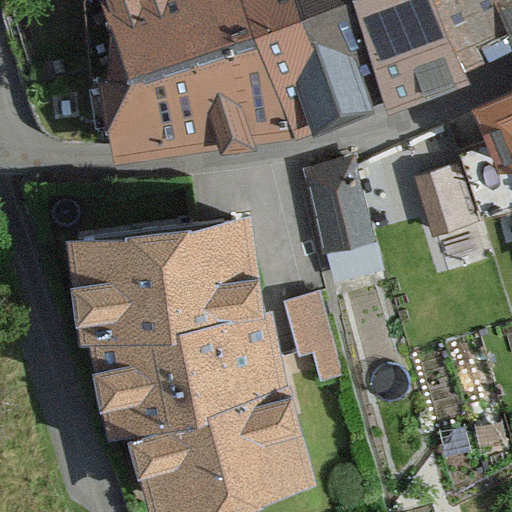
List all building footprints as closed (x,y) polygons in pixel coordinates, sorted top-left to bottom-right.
[(511,0),(108,0),(95,61),(112,141),(297,119),(469,71),(511,50),(511,0)] [(511,77),(479,91),(511,171),(511,77)] [(332,273),(382,265),(364,149),(313,157),(332,273)] [(416,169),(439,228),(484,211),(461,152),(416,169)] [(247,163),(62,180),(66,285),(110,408),(264,382),(260,220),(247,163)] [(326,282),(290,291),(311,374),(347,365),(326,282)] [(194,403),(127,422),(152,503),(218,482),(194,403)] [(303,426),(227,449),(244,506),(320,483),(303,426)]
